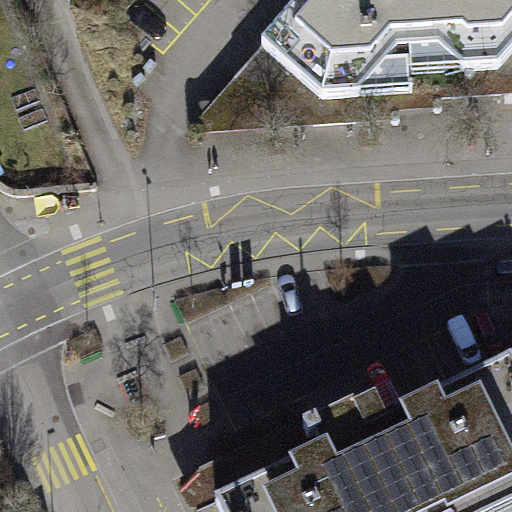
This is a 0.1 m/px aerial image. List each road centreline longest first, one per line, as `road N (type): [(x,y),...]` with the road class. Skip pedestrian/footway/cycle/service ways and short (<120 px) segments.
road 1 (tertiary): [(511,204),(228,232),(31,300)]
road 2 (unclassified): [(86,511),(0,330)]
